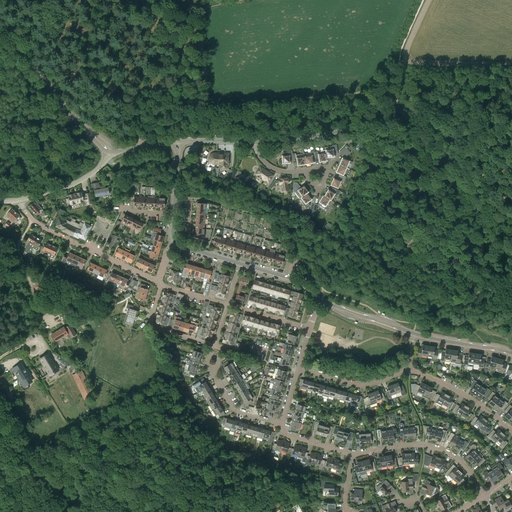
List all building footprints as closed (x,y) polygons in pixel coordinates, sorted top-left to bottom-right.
[(325,150),(326,158),(327,158),(328,158),(328,159),(332,158),(331,157),(334,157),(334,155),(338,154),(336,145),(332,145),(332,146),(325,148),(325,150)] [(346,149),(341,154),(345,158),(350,152),(346,149)] [(294,161),(292,154),(292,152),(292,150),(288,150),(288,152),(283,153),(283,156),(281,156),(282,164),(283,164),(283,165),(287,165),(287,164),(290,163),(290,162),(294,161)] [(317,151),(314,152),(315,159),(318,159),(319,162),(322,162),(322,163),(326,162),(326,161),(327,161),(327,158),(326,158),(325,150),(321,151),(321,154),(318,154),(317,151)] [(312,155),(304,157),(305,165),(306,164),(307,166),(310,165),(310,164),(313,163),(313,160),(315,159),(314,152),(311,152),(312,155)] [(224,153),(219,153),(219,154),(214,154),(213,154),(212,155),(211,156),(210,157),(210,158),(210,159),(210,160),(211,161),(212,162),(213,163),(214,163),(219,163),(219,168),(227,168),(228,163),(228,154),(224,154),(224,153)] [(292,154),(294,161),(296,161),(297,166),(300,165),(301,167),(304,166),(304,165),(305,165),(304,157),(299,157),(299,154),(296,155),(295,153),(292,154)] [(339,164),(339,165),(346,168),(349,170),(352,162),(342,158),(341,160),(340,160),(338,163),(339,164)] [(339,174),(338,177),(345,180),(346,177),(343,176),(346,168),(339,165),(338,166),(337,166),(336,169),(337,170),(336,172),(339,174)] [(263,183),(266,185),(268,182),(268,183),(271,179),(270,178),(272,175),(269,173),(268,173),(263,170),(263,169),(260,167),(255,174),(257,176),(255,179),(259,181),(261,178),(265,181),(263,183)] [(345,180),(338,177),(337,179),(333,178),(332,181),(331,180),(330,184),(331,184),(330,185),(338,189),(341,181),(344,182),(345,180)] [(278,180),(278,185),(279,184),(281,192),(287,191),(286,184),(287,184),(286,178),(278,180)] [(98,183),(91,184),(92,190),(94,190),(95,197),(109,194),(108,188),(99,189),(98,182),(98,183)] [(307,193),(309,192),(308,191),(309,190),(306,187),(306,188),(304,185),(301,188),(298,184),(293,189),(299,199),(300,199),(301,198),(300,198),(307,193)] [(324,195),(324,196),(331,201),(331,200),(333,196),(336,198),(340,191),(331,188),(330,190),(328,189),(326,192),(325,191),(323,195),(324,195)] [(76,193),(77,194),(73,195),(73,194),(69,195),(69,196),(68,196),(69,199),(69,200),(69,201),(70,201),(70,204),(71,204),(71,205),(75,204),(75,202),(78,201),(79,203),(83,202),(83,201),(87,201),(88,204),(92,203),(90,193),(85,194),(86,196),(82,197),(82,193),(81,193),(81,192),(76,193)] [(299,199),(298,200),(305,210),(307,209),(309,207),(310,205),(308,202),(312,200),(310,197),(311,196),(309,193),(308,194),(307,193),(300,198),(301,198),(300,199),(299,199)] [(324,196),(323,195),(322,197),(321,196),(319,199),(320,200),(318,202),(319,203),(318,207),(326,212),(332,201),(331,200),(331,201),(324,196)] [(41,208),(38,204),(39,204),(36,201),(28,207),(35,214),(36,215),(39,213),(37,212),(41,208)] [(7,215),(10,218),(9,218),(13,222),(15,220),(17,222),(21,218),(19,216),(19,215),(12,209),(7,215)] [(121,223),(125,225),(129,217),(123,214),(121,217),(123,218),(121,223)] [(71,222),(67,220),(66,222),(61,220),(62,217),(61,216),(56,226),(62,229),(62,230),(78,238),(78,237),(85,240),(91,226),(88,225),(90,222),(89,221),(86,219),(85,220),(84,221),(82,220),(81,222),(72,218),(71,221),(70,221),(71,222)] [(125,225),(130,227),(134,219),(129,217),(125,225)] [(130,227),(135,229),(139,221),(134,219),(130,227)] [(139,221),(135,229),(139,232),(142,227),(143,228),(145,224),(139,221)] [(29,249),(36,237),(34,236),(34,235),(32,234),(32,235),(31,234),(27,241),(30,243),(24,251),(27,253),(29,249)] [(156,234),(154,240),(162,242),(164,236),(156,234)] [(211,244),(218,246),(220,237),(216,236),(214,241),(212,240),(211,244)] [(39,239),(36,237),(29,249),(31,250),(32,248),(37,251),(39,247),(38,247),(42,241),(41,240),(41,239),(39,239)] [(154,240),(153,246),(160,248),(162,242),(154,240)] [(43,250),(48,253),(52,245),(49,244),(49,243),(48,243),(47,243),(46,243),(43,250)] [(54,247),(52,245),(48,253),(47,255),(46,258),(45,260),(48,262),(50,257),(52,258),(57,248),(56,248),(56,247),(55,246),(54,247)] [(115,255),(120,258),(124,251),(118,248),(115,255)] [(272,262),(275,253),(275,250),(270,249),(270,252),(267,260),(272,262)] [(120,258),(126,261),(129,254),(124,251),(120,258)] [(159,254),(151,251),(149,257),(157,260),(159,254)] [(72,262),(75,255),(69,253),(68,257),(64,255),(61,262),(65,264),(65,263),(70,266),(70,265),(72,262)] [(129,254),(126,261),(131,263),(134,256),(129,254)] [(77,265),(80,258),(75,255),(72,262),(70,265),(76,267),(77,265)] [(86,261),(80,258),(77,265),(80,267),(80,269),(82,270),(86,261)] [(135,265),(141,268),(144,261),(138,258),(135,265)] [(141,268),(146,270),(149,263),(144,261),(141,268)] [(90,271),(93,272),(96,265),(90,263),(87,270),(86,272),(89,273),(90,271)] [(149,263),(146,270),(152,273),(155,266),(149,263)] [(93,272),(98,275),(101,268),(96,265),(93,272)] [(191,274),(194,275),(196,267),(191,265),(188,276),(190,277),(191,274)] [(101,268),(98,275),(104,277),(107,270),(101,268)] [(201,277),(204,278),(206,270),(201,268),(198,279),(198,280),(199,281),(200,280),(201,277)] [(171,270),(169,275),(180,279),(181,276),(178,275),(179,272),(171,270)] [(208,282),(211,271),(206,270),(204,278),(203,281),(206,282),(204,291),(207,292),(210,282),(208,282)] [(114,282),(117,275),(111,272),(110,277),(108,276),(105,282),(112,285),(114,282)] [(213,277),(214,277),(228,282),(229,276),(221,274),(221,277),(218,276),(218,273),(215,272),(213,277)] [(114,282),(119,285),(123,278),(117,275),(114,282)] [(180,279),(169,275),(168,280),(175,283),(179,284),(180,279)] [(219,282),(218,284),(226,287),(228,282),(214,277),(213,279),(216,280),(216,281),(219,282)] [(240,282),(238,288),(241,289),(243,282),(248,284),(251,285),(252,280),(249,279),(242,277),(240,282)] [(123,278),(119,285),(118,287),(126,290),(128,286),(126,284),(128,280),(123,278)] [(254,289),(258,290),(260,282),(254,280),(251,291),(253,292),(254,289)] [(258,290),(264,292),(266,284),(265,284),(265,283),(264,282),(263,283),(260,282),(258,290)] [(139,293),(146,295),(148,289),(146,289),(147,286),(140,284),(139,287),(138,287),(137,292),(139,293)] [(264,292),(270,293),(272,285),(272,286),(270,286),(270,285),(266,284),(264,292)] [(270,293),(276,295),(278,287),(275,286),(274,287),(272,286),(272,285),(270,293)] [(225,292),(210,287),(210,289),(216,291),(215,295),(223,297),(225,292)] [(276,295),(282,297),(284,289),(281,288),(281,287),(280,287),(279,287),(278,287),(276,295)] [(241,289),(238,288),(236,295),(235,300),(242,302),(243,302),(245,303),(247,296),(245,295),(244,297),(239,296),(241,289)] [(284,289),(282,297),(286,298),(285,301),(287,301),(288,299),(290,291),(284,289)] [(294,295),(293,298),(301,300),(300,300),(300,298),(301,298),(302,294),(295,292),(291,291),(290,294),(294,295)] [(163,297),(174,300),(174,298),(171,297),(172,294),(164,292),(163,297)] [(146,295),(139,293),(137,299),(144,301),(146,295)] [(254,306),(256,298),(251,296),(252,293),(251,293),(248,304),(254,306)] [(254,306),(259,307),(262,299),(256,298),(254,306)] [(288,303),(291,304),(299,306),(300,303),(299,302),(300,300),(301,301),(301,300),(293,298),(292,302),(288,301),(288,303)] [(265,309),(268,301),(262,299),(259,307),(263,308),(264,308),(265,308),(265,309)] [(271,311),(273,303),(268,301),(265,309),(266,308),(267,309),(268,310),(271,311)] [(160,307),(171,310),(171,308),(168,307),(169,304),(161,302),(160,307)] [(271,311),(277,313),(279,305),(273,303),(271,311)] [(284,306),(279,305),(277,313),(283,314),(286,304),(285,303),(284,306)] [(126,308),(128,309),(126,315),(136,318),(137,315),(138,312),(134,310),(135,309),(133,308),(133,306),(127,304),(126,308)] [(291,304),(289,310),(297,312),(296,312),(297,310),(298,309),(299,306),(291,304)] [(160,307),(158,312),(166,314),(169,315),(171,310),(160,307)] [(289,310),(286,309),(284,314),(288,315),(288,316),(296,318),(297,315),(296,313),(296,312),(297,312),(289,310)] [(217,318),(218,314),(218,313),(208,310),(207,313),(210,314),(209,316),(217,319),(217,318)] [(157,317),(168,320),(168,318),(165,317),(166,314),(158,312),(157,317)] [(230,317),(241,320),(241,318),(238,317),(239,314),(231,312),(230,317)] [(136,318),(126,315),(124,321),(125,322),(125,323),(132,326),(133,324),(134,325),(135,321),(136,318)] [(157,317),(155,322),(163,325),(166,326),(167,323),(168,320),(157,317)] [(257,328),(259,320),(255,318),(254,318),(251,329),(254,330),(254,327),(257,328)] [(183,331),(186,320),(184,319),(184,322),(180,321),(178,329),(183,331)] [(207,324),(206,326),(214,329),(214,328),(215,324),(215,323),(205,320),(204,323),(207,324)] [(267,331),(269,323),(266,322),(264,322),(264,321),(261,332),(264,333),(265,330),(267,331)] [(190,324),(188,332),(193,334),(195,326),(196,323),(194,322),(193,325),(190,324)] [(228,322),(227,327),(238,330),(238,328),(236,327),(236,324),(228,322)] [(274,324),(271,335),(274,336),(275,333),(277,333),(280,325),(274,324)] [(76,334),(70,325),(64,328),(63,327),(52,334),(56,342),(67,335),(69,339),(76,334)] [(212,334),(202,330),(200,336),(211,339),(212,334)] [(225,332),(224,337),(235,340),(235,338),(233,337),(233,334),(225,332)] [(289,332),(287,339),(295,341),(297,335),(294,334),(294,333),(289,332)] [(224,337),(222,342),(233,345),(235,340),(224,337)] [(421,356),(427,356),(428,346),(422,345),(421,350),(418,350),(417,357),(421,357),(421,356)] [(428,346),(427,356),(432,357),(432,359),(436,360),(437,353),(434,352),(434,347),(428,346)] [(191,355),(200,358),(202,350),(196,348),(195,351),(193,350),(191,355)] [(445,359),(450,360),(452,350),(446,349),(445,354),(441,353),(440,360),(444,361),(445,359)] [(452,350),(450,360),(455,361),(455,363),(459,363),(460,356),(457,356),(458,351),(452,350)] [(473,364),(475,354),(469,353),(468,358),(465,357),(463,364),(468,365),(467,367),(473,367),(473,364)] [(47,354),(39,359),(48,373),(55,369),(52,365),(54,364),(49,355),(48,356),(47,354)] [(483,367),(484,360),(480,360),(481,355),(475,354),(473,364),(473,367),(478,368),(478,367),(483,367)] [(20,363),(16,357),(8,362),(9,364),(7,364),(9,366),(13,364),(15,367),(12,368),(18,378),(22,375),(23,377),(27,375),(24,370),(26,369),(22,362),(20,363)] [(489,367),(495,368),(497,358),(491,357),(490,362),(487,361),(485,368),(489,369),(489,367)] [(187,362),(186,364),(197,368),(198,363),(190,360),(187,359),(187,358),(184,358),(183,359),(186,360),(186,361),(187,362)] [(497,358),(495,368),(500,370),(499,372),(504,373),(505,366),(502,365),(503,360),(497,358)] [(227,361),(222,365),(226,372),(236,366),(234,362),(229,364),(227,361)] [(195,376),(197,368),(186,364),(183,373),(190,375),(190,376),(193,377),(194,376),(195,376)] [(226,372),(229,376),(238,371),(236,366),(226,372)] [(72,375),(85,400),(94,396),(81,371),(72,375)] [(229,376),(232,381),(241,375),(238,371),(229,376)] [(15,398),(2,372),(0,373),(0,386),(6,398),(8,402),(15,398)] [(232,381),(234,385),(244,379),(241,375),(232,381)] [(197,393),(200,391),(208,386),(203,379),(198,382),(192,385),(197,393)] [(234,385),(237,389),(246,384),(244,379),(234,385)] [(301,388),(306,390),(309,381),(300,379),(298,385),(301,386),(301,388)] [(470,392),(475,395),(481,386),(476,383),(477,382),(473,380),(471,383),(469,382),(467,386),(472,389),(470,392)] [(306,390),(312,391),(315,382),(313,381),(312,382),(309,381),(306,390)] [(250,388),(247,383),(246,384),(237,389),(240,394),(247,389),(250,388)] [(398,383),(392,385),(396,394),(400,392),(402,396),(406,394),(403,386),(400,387),(398,383)] [(417,392),(423,395),(427,385),(421,383),(420,386),(415,384),(411,384),(411,393),(413,392),(417,394),(417,392)] [(317,393),(323,395),(325,385),(324,384),(323,386),(320,384),(317,393)] [(328,398),(328,396),(331,388),(327,387),(327,385),(325,385),(323,395),(322,397),(328,398)] [(396,394),(392,385),(387,387),(389,392),(386,393),(388,399),(392,397),(391,395),(396,394)] [(432,388),(427,385),(423,395),(422,396),(431,400),(434,392),(431,391),(432,388)] [(200,391),(203,396),(212,391),(211,389),(210,390),(208,386),(200,391)] [(481,386),(475,395),(480,398),(482,395),(485,397),(490,390),(487,388),(486,390),(481,386)] [(328,396),(334,398),(336,388),(335,388),(334,389),(331,388),(328,396)] [(240,394),(242,398),(250,393),(247,389),(240,394)] [(378,390),(372,392),(376,401),(381,399),(382,401),(385,400),(383,394),(380,395),(378,390)] [(203,396),(206,401),(214,396),(212,393),(213,392),(212,391),(203,396)] [(339,399),(345,401),(347,391),(346,391),(345,392),(342,391),(339,399)] [(250,393),(242,398),(247,405),(252,402),(250,399),(255,397),(252,392),(250,393)] [(376,401),(372,392),(367,395),(368,398),(365,399),(366,400),(364,401),(365,405),(364,406),(365,407),(364,408),(365,411),(371,409),(370,406),(371,405),(370,403),(376,401)] [(442,404),(447,395),(441,392),(440,395),(437,394),(433,401),(441,406),(442,404)] [(488,403),(493,407),(499,399),(494,395),(495,394),(492,392),(487,399),(490,401),(488,403)] [(352,394),(350,403),(355,404),(355,406),(359,408),(360,403),(360,402),(361,397),(352,394)] [(447,395),(442,404),(447,407),(446,409),(450,410),(454,403),(451,401),(452,398),(447,395)] [(206,401),(209,406),(218,400),(217,399),(216,399),(214,396),(206,401)] [(499,399),(493,407),(497,411),(500,408),(502,410),(508,403),(504,401),(503,402),(499,399)] [(209,406),(212,411),(220,406),(218,403),(219,402),(218,400),(209,406)] [(298,401),(295,410),(304,412),(306,407),(303,406),(304,403),(298,401)] [(276,406),(267,403),(266,408),(264,409),(263,410),(270,412),(271,412),(274,413),(276,406)] [(456,412),(461,415),(466,407),(461,403),(459,406),(456,404),(452,412),(455,414),(456,412)] [(220,406),(212,411),(215,416),(218,414),(219,417),(225,414),(220,406)] [(466,407),(461,415),(466,418),(465,420),(468,422),(473,415),(470,413),(472,410),(466,407)] [(293,413),(293,415),(302,418),(304,412),(295,410),(294,413),(293,413)] [(293,417),(292,421),(301,423),(302,418),(293,415),(292,417),(293,417)] [(474,424),(479,428),(485,419),(480,416),(478,419),(475,416),(470,423),(473,426),(474,424)] [(224,427),(230,429),(232,420),(223,418),(223,419),(221,419),(220,422),(222,422),(221,425),(222,426),(224,427)] [(485,419),(479,428),(483,431),(482,432),(485,435),(491,428),(488,426),(490,423),(485,419)] [(235,432),(238,421),(236,420),(236,421),(232,420),(230,429),(229,430),(235,432)] [(240,436),(241,432),(243,423),(240,422),(240,421),(238,421),(235,432),(234,434),(240,436)] [(301,423),(292,421),(290,430),(296,431),(297,428),(299,429),(301,423)] [(315,434),(321,435),(324,426),(318,425),(319,423),(315,422),(314,428),(317,429),(315,434)] [(241,432),(246,433),(249,424),(247,423),(247,424),(243,423),(241,432)] [(410,438),(409,428),(403,429),(403,427),(403,425),(403,424),(402,424),(402,423),(401,423),(400,423),(399,424),(399,425),(399,426),(400,436),(403,435),(404,439),(410,438)] [(414,428),(409,428),(410,438),(416,438),(415,434),(419,434),(418,425),(414,426),(414,428)] [(428,439),(434,440),(436,430),(431,429),(431,427),(423,425),(424,433),(426,433),(425,435),(429,436),(428,439)] [(252,435),(257,437),(260,427),(258,426),(258,428),(254,426),(252,435)] [(324,426),(321,435),(327,437),(328,432),(331,433),(333,427),(330,426),(329,428),(324,426)] [(392,430),(386,431),(388,441),(394,440),(393,436),(397,436),(396,427),(392,428),(392,430)] [(335,439),(341,441),(343,432),(338,430),(338,428),(335,428),(333,434),(336,435),(335,439)] [(265,430),(263,438),(268,440),(267,443),(271,444),(273,438),(272,438),(274,432),(265,430)] [(388,441),(386,431),(381,431),(380,430),(376,430),(378,439),(381,438),(382,442),(388,441)] [(436,430),(434,440),(440,442),(441,438),(444,439),(446,431),(442,430),(442,432),(436,430)] [(491,437),(496,441),(502,434),(498,430),(495,432),(493,430),(487,436),(490,439),(491,437)] [(370,433),(364,434),(365,443),(371,443),(371,438),(374,437),(373,431),(370,431),(370,433)] [(343,432),(341,441),(346,443),(347,440),(350,441),(353,433),(349,432),(349,434),(343,432)] [(365,443),(364,434),(359,434),(358,433),(355,433),(356,439),(359,439),(360,444),(365,443)] [(453,448),(458,439),(458,438),(458,437),(457,436),(456,436),(455,436),(454,436),(454,437),(453,436),(454,435),(451,433),(447,440),(450,442),(448,445),(453,448)] [(502,434),(496,441),(500,445),(499,446),(502,449),(507,443),(505,440),(507,438),(502,434)] [(458,439),(453,448),(459,451),(460,448),(463,450),(466,446),(467,443),(468,443),(464,441),(463,442),(458,439)] [(280,454),(281,451),(284,441),(282,441),(282,442),(278,440),(277,444),(274,443),(272,450),(275,451),(274,452),(280,454)] [(286,454),(289,455),(291,448),(288,447),(289,444),(285,442),(284,441),(281,451),(286,453),(286,454)] [(292,454),(298,456),(300,446),(299,446),(299,447),(295,445),(294,449),(291,448),(289,455),(292,456),(292,454)] [(465,457),(470,461),(477,454),(474,451),(476,449),(476,448),(476,447),(476,446),(475,446),(475,445),(474,445),(473,445),(472,445),(472,446),(469,447),(470,448),(466,452),(468,454),(465,457)] [(300,462),(304,463),(305,463),(307,455),(308,453),(305,452),(306,449),(301,447),(302,446),(300,446),(298,456),(297,458),(301,459),(300,462)] [(313,466),(314,463),(317,453),(315,453),(315,454),(311,453),(310,456),(307,455),(305,463),(304,463),(304,465),(308,466),(309,464),(313,466)] [(319,466),(322,467),(324,460),(321,460),(322,456),(318,455),(318,454),(317,453),(314,463),(319,465),(319,466)] [(414,453),(408,454),(408,464),(414,464),(414,465),(418,465),(418,457),(414,457),(414,453)] [(408,464),(408,454),(401,454),(402,458),(398,458),(399,470),(403,469),(402,464),(408,464)] [(434,467),(438,458),(433,455),(432,457),(424,454),(423,464),(428,467),(429,465),(434,467)] [(477,454),(470,461),(474,466),(476,463),(479,466),(485,460),(482,457),(481,459),(477,454)] [(391,455),(385,456),(387,466),(392,465),(393,467),(397,467),(395,458),(392,459),(391,455)] [(387,466),(385,456),(379,457),(380,461),(376,461),(377,470),(381,469),(381,467),(387,466)] [(511,457),(511,456),(507,460),(506,458),(503,461),(507,466),(510,464),(511,467),(511,457)] [(325,467),(331,468),(333,458),(332,458),(332,459),(328,458),(326,461),(324,460),(322,467),(321,470),(324,471),(325,467)] [(333,458),(331,468),(336,470),(336,471),(340,472),(343,462),(339,461),(334,460),(335,459),(333,458)] [(438,458),(434,467),(440,469),(439,471),(443,472),(446,464),(443,463),(444,460),(438,458)] [(369,460),(363,461),(366,471),(371,470),(372,471),(375,470),(373,462),(370,463),(369,460)] [(366,471),(363,461),(357,463),(358,466),(354,467),(357,475),(360,474),(361,476),(366,474),(366,471)] [(497,467),(492,470),(498,478),(503,475),(500,471),(503,469),(499,463),(495,465),(497,467)] [(448,475),(453,479),(459,472),(455,468),(452,470),(450,468),(444,474),(447,477),(448,475)] [(498,478),(492,470),(488,473),(487,471),(483,474),(486,479),(487,480),(490,478),(493,482),(498,478)] [(459,472),(453,479),(457,483),(456,484),(459,487),(464,481),(462,478),(464,476),(459,472)] [(404,479),(404,482),(401,482),(401,491),(407,490),(407,494),(413,493),(412,479),(404,479)] [(328,491),(328,495),(337,496),(338,488),(331,488),(331,485),(324,484),(324,480),(317,480),(317,487),(324,487),(324,491),(328,491)] [(395,490),(385,480),(380,485),(379,484),(376,487),(376,488),(376,489),(377,490),(378,492),(380,491),(385,496),(386,497),(390,493),(391,494),(395,490)] [(435,487),(434,487),(431,486),(432,483),(425,480),(419,493),(425,496),(426,493),(431,495),(432,494),(433,494),(432,495),(436,492),(438,489),(436,486),(436,487),(436,488),(435,487)] [(350,501),(361,502),(362,490),(354,489),(354,494),(351,494),(350,501)] [(439,500),(436,502),(440,510),(446,507),(448,509),(451,507),(445,495),(438,498),(439,500)] [(500,509),(504,507),(505,509),(511,506),(508,500),(504,502),(501,497),(495,500),(500,509)] [(395,511),(398,510),(395,501),(381,506),(383,511),(395,511)]
